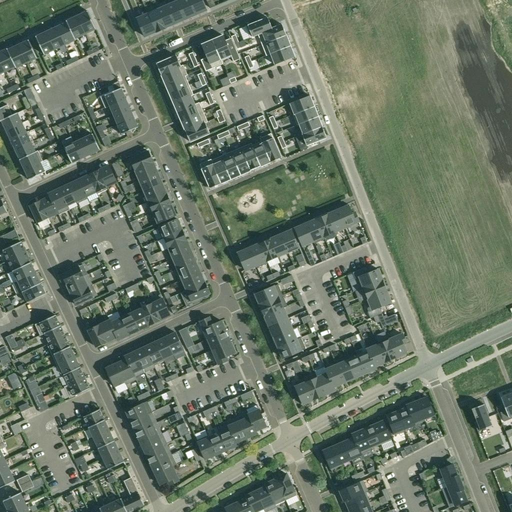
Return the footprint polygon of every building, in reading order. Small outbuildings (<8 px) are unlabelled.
[(195,16),(188,0),(180,0),(178,1),(186,20),(195,16)] [(201,0),(188,0),(195,16),(206,11),(201,0)] [(168,5),(176,24),(186,20),(178,1),(168,5)] [(168,5),(158,10),(166,28),(176,24),(168,5)] [(166,28),(158,10),(148,14),(156,33),(166,29),(166,28)] [(77,16),(85,35),(96,30),(87,11),(77,16)] [(145,37),(156,33),(148,14),(137,19),(145,37)] [(85,35),(77,16),(66,21),(76,41),(76,40),(75,39),(85,35)] [(250,38),(258,35),(258,34),(272,29),(268,18),(246,27),(250,38)] [(65,45),(76,41),(66,21),(67,22),(57,27),(65,45)] [(282,25),(272,29),(258,34),(258,35),(262,45),(286,36),(282,25)] [(46,32),(55,50),(65,45),(57,27),(46,32)] [(44,55),(55,50),(46,32),(36,37),(44,55)] [(223,36),(212,40),(223,64),(221,60),(231,56),(234,62),(240,59),(232,40),(226,42),(223,36)] [(290,46),(286,36),(262,45),(266,56),(290,46)] [(18,45),(27,63),(37,59),(29,40),(28,40),(28,41),(18,45)] [(206,72),(223,64),(212,40),(201,45),(207,58),(201,60),(206,72)] [(7,49),(16,67),(16,68),(27,63),(18,45),(8,50),(7,49)] [(295,57),(290,46),(266,56),(271,55),(275,65),(295,57)] [(7,49),(0,52),(0,60),(5,72),(16,67),(7,49)] [(161,75),(183,66),(183,65),(181,66),(176,56),(157,64),(161,75)] [(161,75),(165,84),(187,75),(183,66),(161,75)] [(187,75),(165,84),(169,94),(189,85),(185,76),(187,75)] [(173,103),(193,95),(189,85),(169,94),(173,103)] [(33,96),(33,95),(30,89),(30,88),(30,89),(25,91),(24,91),(25,91),(28,98),(33,96)] [(105,108),(126,99),(121,88),(100,97),(105,108)] [(178,113),(199,103),(195,105),(191,96),(193,95),(173,103),(178,113)] [(293,115),(314,107),(310,96),(290,104),(294,114),(293,115)] [(126,99),(105,108),(110,107),(113,115),(130,108),(126,99)] [(199,103),(178,113),(182,122),(203,113),(199,103)] [(0,121),(18,113),(17,113),(12,115),(8,106),(7,105),(0,108),(0,121)] [(318,117),(314,107),(293,115),(297,125),(318,117)] [(118,125),(134,118),(130,108),(113,115),(118,125)] [(0,121),(2,121),(6,131),(22,123),(18,114),(18,113),(0,121)] [(186,131),(207,122),(203,113),(182,122),(186,131)] [(223,115),(217,118),(220,123),(225,121),(223,115)] [(318,117),(297,125),(297,126),(299,125),(303,133),(301,133),(302,135),(322,127),(318,117)] [(134,118),(118,125),(121,134),(118,135),(120,141),(132,135),(131,131),(138,128),(138,127),(134,118)] [(207,122),(186,131),(190,142),(210,134),(205,123),(207,122)] [(26,133),(22,123),(6,131),(11,140),(29,132),(29,131),(26,133)] [(326,139),(322,127),(302,135),(307,147),(326,139)] [(15,150),(33,142),(29,132),(11,140),(15,150)] [(92,134),(83,139),(91,155),(99,151),(100,150),(93,134),(92,134)] [(271,134),(260,139),(270,162),(281,158),(271,134)] [(71,137),(62,142),(64,147),(72,163),(81,159),(74,143),(71,137)] [(83,139),(74,143),(81,159),(91,155),(83,139)] [(251,144),(261,167),(270,162),(260,139),(261,142),(252,146),(251,144)] [(20,160),(38,151),(36,152),(31,143),(34,142),(33,142),(15,150),(20,160)] [(251,171),(261,167),(251,144),(241,148),(251,171)] [(251,171),(241,148),(231,152),(241,175),(251,171)] [(38,151),(20,160),(24,170),(43,161),(38,151)] [(135,170),(153,163),(148,152),(140,156),(138,152),(129,156),(135,170)] [(241,175),(231,152),(221,156),(231,179),(241,175)] [(231,179),(221,156),(211,161),(211,160),(221,184),(231,179)] [(221,184),(211,160),(200,164),(210,188),(221,184)] [(43,162),(43,161),(24,170),(29,179),(29,180),(45,172),(41,163),(43,162)] [(135,170),(140,181),(158,173),(153,163),(135,170)] [(99,171),(108,189),(107,187),(117,182),(109,166),(99,171)] [(98,194),(108,189),(99,171),(89,175),(98,194)] [(140,181),(144,191),(162,184),(158,173),(140,181)] [(97,194),(98,194),(89,175),(79,180),(88,199),(87,196),(96,192),(97,194)] [(78,203),(88,199),(79,180),(69,185),(78,203)] [(146,203),(167,194),(162,184),(144,191),(148,202),(146,203)] [(77,204),(78,203),(69,185),(59,189),(69,210),(67,206),(76,201),(77,204)] [(59,215),(69,210),(59,189),(49,194),(59,215)] [(58,215),(59,215),(49,194),(50,197),(40,201),(48,218),(58,213),(58,215)] [(167,194),(146,203),(151,213),(171,205),(167,194)] [(1,200),(0,200),(0,216),(1,219),(9,216),(1,200)] [(38,223),(48,218),(40,201),(30,206),(38,223)] [(171,205),(151,213),(151,214),(153,213),(158,223),(176,216),(173,209),(171,205)] [(338,211),(345,228),(359,222),(355,213),(352,214),(349,206),(338,211)] [(338,211),(327,215),(336,237),(337,236),(335,232),(345,228),(338,211)] [(336,237),(327,215),(317,220),(326,241),(336,237)] [(135,233),(142,230),(137,219),(130,222),(135,233)] [(157,228),(162,239),(182,230),(178,219),(157,228)] [(326,241),(317,220),(306,224),(314,243),(325,239),(326,241)] [(314,243),(306,224),(295,229),(302,246),(313,241),(314,243)] [(164,238),(169,248),(187,241),(182,230),(162,239),(164,238)] [(291,231),(281,235),(288,252),(299,247),(291,231)] [(281,235),(270,240),(277,257),(288,252),(281,235)] [(267,261),(277,257),(270,240),(259,244),(268,263),(267,261)] [(169,248),(173,259),(191,251),(187,241),(169,248)] [(3,250),(8,261),(26,252),(21,242),(3,250)] [(334,246),(338,255),(343,253),(341,247),(339,243),(334,246)] [(259,244),(249,249),(257,268),(268,263),(259,244)] [(257,268),(249,249),(238,254),(245,270),(256,266),(257,268)] [(175,270),(196,262),(191,251),(173,259),(177,269),(175,270)] [(26,252),(8,261),(13,271),(31,263),(26,252)] [(151,256),(147,258),(150,263),(158,260),(155,254),(151,256)] [(175,270),(180,281),(200,272),(196,262),(175,270)] [(18,282),(36,273),(31,263),(13,271),(18,282)] [(79,267),(62,274),(66,284),(66,285),(88,275),(83,265),(79,267)] [(357,278),(362,289),(382,281),(378,270),(367,274),(364,268),(353,272),(355,279),(357,278)] [(182,280),(187,290),(205,283),(200,272),(180,281),(182,280)] [(18,282),(12,284),(17,295),(22,292),(41,284),(36,273),(18,282)] [(88,275),(66,285),(71,295),(93,285),(88,275)] [(366,300),(386,292),(382,281),(362,289),(366,300)] [(109,292),(117,289),(115,283),(107,287),(109,292)] [(205,283),(187,290),(193,305),(202,301),(201,298),(210,294),(205,283)] [(41,284),(22,292),(27,303),(46,294),(41,284)] [(93,285),(71,295),(71,296),(72,295),(76,305),(97,296),(93,285)] [(260,305),(283,296),(278,285),(273,287),(255,294),(260,305)] [(386,292),(366,300),(368,299),(372,310),(368,311),(371,318),(374,317),(378,316),(382,314),(379,307),(391,303),(386,292)] [(150,299),(160,320),(170,315),(161,294),(150,299)] [(260,305),(265,316),(287,306),(285,301),(283,296),(260,305)] [(151,304),(141,309),(149,325),(160,320),(150,299),(149,300),(151,304)] [(287,307),(287,306),(265,316),(269,326),(287,319),(283,308),(287,307)] [(149,325),(141,309),(131,313),(139,330),(149,325)] [(131,313),(121,318),(129,335),(139,330),(131,313)] [(382,314),(378,316),(380,321),(382,327),(387,325),(382,314)] [(55,315),(35,325),(40,335),(61,326),(55,315)] [(206,340),(226,332),(221,321),(212,325),(209,317),(200,321),(208,339),(205,340),(206,340)] [(110,320),(109,320),(118,340),(129,335),(121,318),(111,323),(110,320)] [(287,319),(269,326),(274,337),(292,329),(287,319)] [(98,323),(107,342),(117,337),(118,340),(109,320),(99,325),(98,323)] [(96,347),(107,342),(98,323),(87,328),(96,347)] [(61,326),(40,335),(40,336),(45,334),(49,343),(47,344),(47,345),(65,336),(61,326)] [(292,329),(274,337),(278,348),(301,338),(296,340),(292,329)] [(206,340),(210,351),(230,342),(226,332),(206,340)] [(384,332),(374,336),(377,343),(385,362),(396,357),(388,338),(387,338),(384,332)] [(176,333),(165,338),(173,354),(183,349),(176,333)] [(388,338),(396,357),(407,353),(403,344),(406,343),(403,334),(389,340),(388,338)] [(65,336),(47,345),(52,355),(70,347),(65,336)] [(165,338),(155,342),(163,359),(173,354),(165,338)] [(301,338),(278,348),(283,358),(300,351),(306,349),(301,338)] [(155,342),(145,347),(155,368),(154,366),(164,361),(163,359),(155,342)] [(230,342),(210,351),(212,350),(219,365),(228,361),(226,357),(235,353),(230,342)] [(367,350),(376,369),(375,366),(385,362),(377,343),(378,345),(367,350)] [(0,355),(1,357),(8,353),(5,346),(0,348),(0,355)] [(70,347),(52,355),(57,366),(75,357),(70,347)] [(145,347),(135,352),(145,373),(155,368),(145,347)] [(376,369),(367,350),(368,352),(358,356),(365,373),(376,369)] [(135,352),(125,356),(136,380),(135,377),(145,373),(135,352)] [(126,359),(116,364),(126,385),(136,380),(125,356),(125,357),(126,359)] [(354,378),(365,373),(358,356),(347,361),(354,378)] [(75,357),(57,366),(62,376),(80,367),(75,357)] [(347,361),(337,365),(344,382),(354,378),(347,361)] [(116,364),(106,369),(115,388),(125,383),(126,385),(116,364)] [(337,365),(326,370),(335,390),(333,387),(344,382),(337,365)] [(80,367),(62,376),(64,375),(69,385),(64,387),(85,378),(80,367)] [(324,395),(335,390),(326,370),(327,374),(317,378),(324,395)] [(22,386),(16,373),(7,376),(10,382),(11,384),(14,390),(22,386)] [(85,378),(64,387),(69,398),(90,389),(85,378)] [(303,404),(314,399),(304,378),(293,383),(297,392),(303,404)] [(305,378),(304,378),(314,399),(324,395),(317,378),(307,382),(305,378)] [(240,396),(243,401),(254,397),(251,391),(240,396)] [(506,410),(500,412),(504,422),(511,418),(511,393),(501,398),(506,410)] [(428,397),(417,402),(425,421),(424,419),(434,415),(428,397)] [(143,404),(126,411),(131,422),(152,412),(147,402),(143,404)] [(417,402),(407,406),(414,425),(425,421),(417,402)] [(484,404),(472,409),(477,422),(474,423),(477,431),(492,425),(484,404)] [(397,412),(405,431),(404,429),(414,425),(407,406),(406,406),(407,408),(397,412)] [(21,412),(23,418),(32,414),(30,408),(21,412)] [(89,428),(105,420),(100,409),(84,417),(89,428)] [(259,409),(248,414),(257,434),(256,431),(266,426),(259,409)] [(157,423),(152,412),(131,422),(136,433),(157,423)] [(405,431),(397,412),(387,416),(394,435),(405,431)] [(257,434),(248,414),(249,417),(239,421),(237,417),(246,438),(257,434)] [(237,417),(226,422),(237,446),(236,443),(246,438),(237,417)] [(110,431),(105,420),(89,428),(93,438),(110,431)] [(373,426),(381,445),(391,440),(383,421),(373,426)] [(227,425),(217,429),(226,450),(237,446),(226,422),(227,425)] [(162,433),(157,423),(136,433),(141,443),(162,433)] [(381,445),(373,426),(362,430),(371,449),(381,445)] [(181,437),(185,435),(189,433),(187,427),(179,431),(181,437)] [(208,436),(207,436),(216,455),(226,450),(217,429),(219,433),(209,438),(208,436)] [(371,449),(362,430),(352,434),(361,455),(361,453),(371,449)] [(114,441),(110,431),(93,438),(98,449),(114,441)] [(162,433),(141,443),(146,453),(167,444),(162,433)] [(344,442),(351,459),(361,455),(352,434),(352,435),(353,438),(344,442)] [(216,455),(207,436),(197,440),(205,460),(216,455)] [(119,451),(114,441),(98,449),(103,459),(119,451)] [(344,442),(333,447),(342,466),(341,463),(351,459),(344,442)] [(172,454),(167,444),(146,453),(151,464),(172,454)] [(342,466),(333,447),(323,451),(331,470),(342,466)] [(124,462),(119,451),(103,459),(108,470),(124,462)] [(176,464),(172,454),(151,464),(155,474),(176,464)] [(0,462),(0,475),(10,471),(5,460),(0,462)] [(177,465),(176,464),(155,474),(160,485),(168,481),(170,485),(179,481),(172,467),(177,465)] [(440,469),(448,487),(461,482),(459,476),(457,477),(452,464),(440,469)] [(10,471),(0,475),(0,488),(15,481),(10,471)] [(276,479),(286,500),(296,495),(286,474),(280,477),(277,478),(276,479)] [(28,475),(17,480),(20,486),(31,481),(28,475)] [(346,477),(340,479),(343,485),(349,482),(346,477)] [(131,496),(122,500),(121,498),(127,511),(129,511),(144,505),(132,478),(124,481),(131,496)] [(271,481),(265,484),(276,507),(275,505),(286,500),(276,479),(275,479),(274,480),(271,481)] [(344,501),(368,491),(363,480),(340,491),(344,501)] [(20,486),(22,492),(34,487),(31,481),(20,486)] [(463,488),(461,482),(448,487),(455,506),(467,501),(462,488),(463,488)] [(256,491),(265,511),(266,511),(276,507),(265,484),(266,487),(260,489),(257,490),(257,491),(256,491)] [(245,496),(252,511),(255,511),(263,508),(265,511),(256,491),(254,492),(252,493),(245,496)] [(346,501),(350,511),(370,502),(366,492),(368,491),(344,501),(346,501)] [(7,511),(26,504),(20,493),(3,501),(8,511),(7,511)] [(238,503),(236,503),(240,511),(252,511),(245,496),(246,499),(240,501),(238,502),(238,503)] [(110,503),(114,511),(127,511),(121,498),(110,503)] [(370,502),(350,511),(371,511),(368,503),(370,503),(370,502)] [(101,511),(114,511),(110,503),(100,508),(101,511)] [(240,511),(236,503),(234,504),(232,505),(225,508),(226,511),(240,511)]
